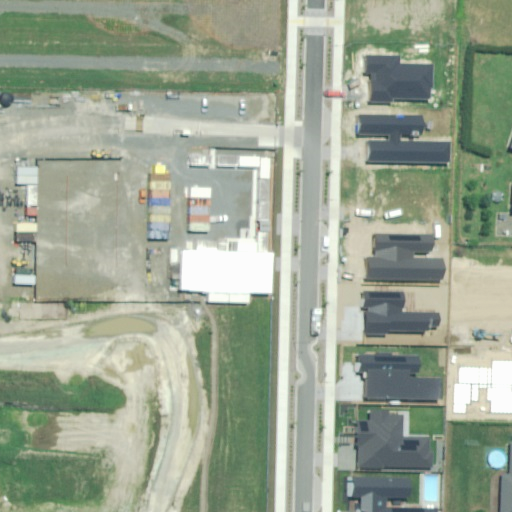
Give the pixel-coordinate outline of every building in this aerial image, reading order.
[(399,56),(367,55),(367,73),(372,73),(371,102),(392,103),(392,100),(432,101),(433,65),(399,64),(399,56)] [(423,116),(360,115),(359,134),(388,135),(388,142),(373,142),(373,160),(449,162),(449,142),(400,141),(401,134),(422,135),(423,116)] [(434,236),(377,234),(377,259),(370,258),(369,277),(443,279),(443,260),(413,259),(413,251),(433,251),(434,236)] [(404,293),(366,292),(365,333),(384,334),(385,330),(440,332),(441,314),(404,313),(404,293)] [(418,358),(361,356),(361,369),(366,370),(365,399),(439,401),(440,380),(409,379),(409,372),(418,372),(418,358)] [(389,411),(371,410),(371,423),(359,422),(358,466),(431,468),(432,438),(402,438),(403,414),(388,414),(389,411)] [(511,511),(511,442),(511,474),(503,474),(502,511),(511,511)] [(410,479),(351,477),(351,496),(362,496),(361,510),(357,510),(356,511),(437,511),(437,509),(385,508),(385,498),(409,499),(410,479)]
